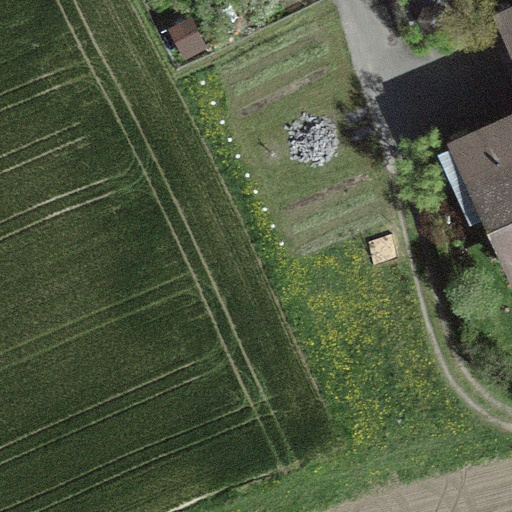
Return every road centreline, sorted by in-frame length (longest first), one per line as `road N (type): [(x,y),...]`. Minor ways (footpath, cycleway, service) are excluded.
road 1 (track): [(511,419),(474,395),(447,358),(390,139)]
road 2 (residential): [(390,139),(351,0)]
